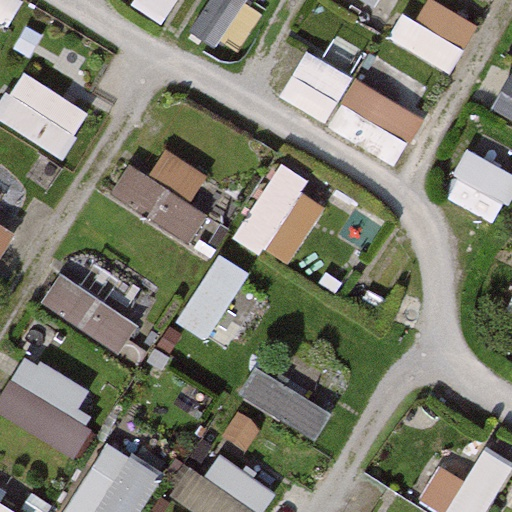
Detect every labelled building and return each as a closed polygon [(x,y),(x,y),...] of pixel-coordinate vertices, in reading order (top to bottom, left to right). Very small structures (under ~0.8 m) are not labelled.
[(0,0),(0,35),(20,0),(0,0)] [(150,0),(176,14),(183,0),(150,0)] [(222,41),(250,0),(211,0),(196,23),(222,41)] [(405,0),(379,0),(400,11),(405,0)] [(424,0),(403,30),(457,68),(490,21),(460,0),(424,0)] [(289,91),(338,116),(365,65),(316,40),(289,91)] [(69,154),(101,108),(35,62),(2,107),(69,154)] [(406,160),(435,109),(366,71),(338,122),(406,160)] [(192,232),(225,173),(160,136),(127,195),(192,232)] [(511,160),(480,143),(454,190),(504,217),(511,203),(511,160)] [(299,263),(343,188),(287,155),(243,230),(299,263)] [(0,206),(0,254),(6,257),(24,219),(0,206)] [(189,321),(221,337),(257,262),(224,246),(189,321)] [(73,262),(50,296),(127,349),(151,315),(73,262)] [(34,345),(1,404),(76,446),(109,387),(34,345)] [(323,434),(342,403),(268,358),(250,389),(323,434)] [(119,435),(68,511),(144,511),(172,470),(119,435)] [(448,511),(490,511),(511,473),(511,445),(493,435),(474,470),(448,456),(425,499),(448,511)] [(222,440),(187,495),(213,511),(267,511),(287,482),(222,440)] [(0,487),(0,511),(34,511),(39,500),(0,487)]
